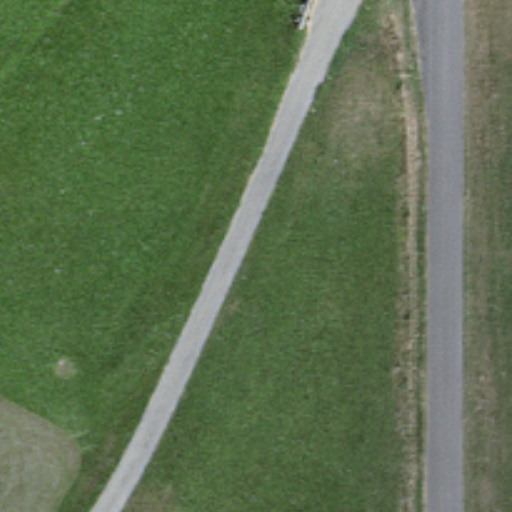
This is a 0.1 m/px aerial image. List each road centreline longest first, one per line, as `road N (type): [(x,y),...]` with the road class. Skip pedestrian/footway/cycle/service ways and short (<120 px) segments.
road 1 (unclassified): [(363,0),(268,179),(117,511)]
road 2 (unclassified): [(444,511),(422,0)]
